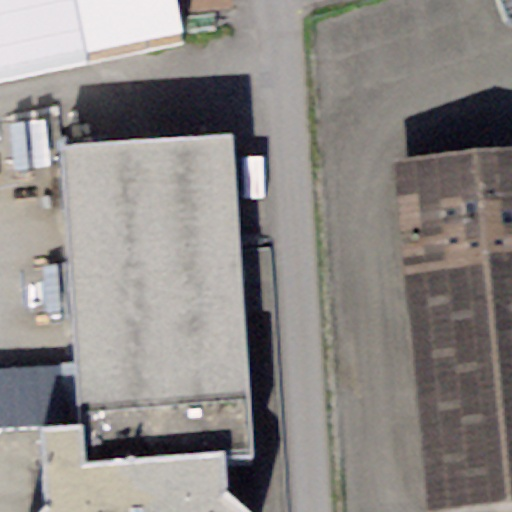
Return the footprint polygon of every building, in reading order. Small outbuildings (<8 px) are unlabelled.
[(68,0),(0,0),(0,93),(84,76),(68,0)] [(172,0),(68,0),(84,76),(184,58),(172,0)] [(228,0),(179,0),(181,19),(229,17),(228,0)] [(232,140),(63,150),(79,425),(39,428),(44,510),(42,511),(246,511),(226,493),(224,458),(251,457),(232,140)] [(511,155),(402,166),(434,511),(490,511),(511,510),(511,155)]
